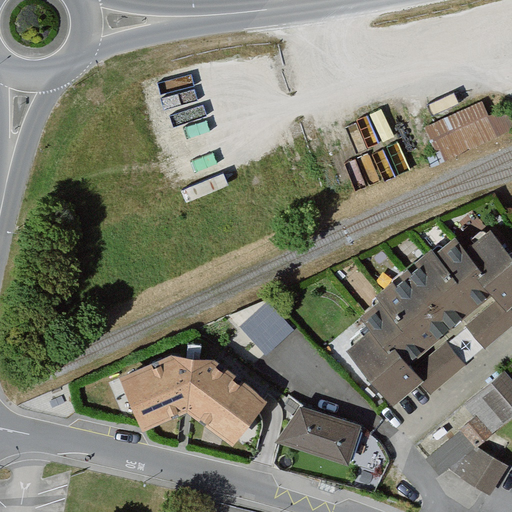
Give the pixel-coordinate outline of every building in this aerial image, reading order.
[(511,118),(507,106),(493,112),(486,97),(429,122),(445,157),(511,127),(511,118)] [(511,259),(490,230),(341,342),(397,416),(511,329),(511,259)] [(272,297),(244,323),(269,351),(298,325),(272,297)] [(263,395),(212,354),(167,348),(117,372),(139,427),(183,408),(228,440),(263,395)] [(511,381),(505,373),(464,407),(473,418),(423,460),(439,478),(449,470),(477,446),(511,417),(511,381)] [(360,423),(298,403),(274,439),(348,461),(360,423)] [(477,446),(449,470),(490,495),(509,466),(477,446)]
